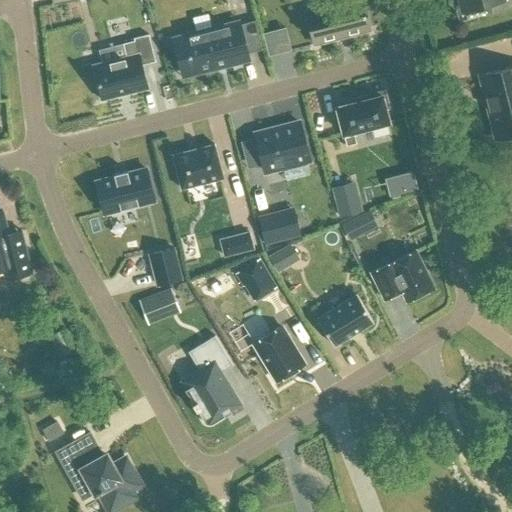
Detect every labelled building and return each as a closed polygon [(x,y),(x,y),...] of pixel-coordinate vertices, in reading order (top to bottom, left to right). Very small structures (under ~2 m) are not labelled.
[(314,44),(369,30),(361,0),(351,0),(306,12),(314,44)] [(458,0),(462,11),(499,1),(498,0),(458,0)] [(173,36),(183,74),(247,58),(237,19),(173,36)] [(141,62),(155,58),(149,34),(135,37),(135,39),(123,42),(127,57),(93,65),(101,99),(147,87),(141,62)] [(511,66),(480,74),(483,87),(481,88),(484,98),(487,97),(490,108),(489,108),(496,139),(511,134),(511,66)] [(363,99),(336,106),(346,145),(356,142),(353,131),(389,122),(386,108),(389,107),(385,89),(362,95),(363,99)] [(265,176),(310,165),(300,122),(254,134),(255,139),(262,165),(265,176)] [(214,143),(173,154),(182,188),(223,178),(214,143)] [(114,176),(94,181),(102,213),(155,200),(147,168),(128,173),(127,170),(113,173),(114,176)] [(347,201),(343,185),(331,188),(339,217),(362,211),(359,198),(347,201)] [(0,211),(0,269),(3,269),(5,279),(32,273),(21,230),(8,234),(2,211),(0,211)] [(259,221),(265,244),(300,235),(294,212),(259,221)] [(361,235),(353,219),(342,225),(350,240),(361,235)] [(218,239),(223,256),(254,249),(249,231),(218,239)] [(278,272),(291,265),(286,257),(295,252),(290,244),(268,256),(278,272)] [(156,286),(182,279),(174,247),(148,254),(156,286)] [(398,285),(406,301),(434,287),(416,250),(370,272),(381,294),(398,285)] [(260,259),(235,274),(242,286),(246,284),(255,299),(276,286),(260,259)] [(171,291),(140,303),(146,321),(178,309),(171,291)] [(356,295),(318,318),(336,346),(374,324),(356,295)] [(280,325),(253,342),(276,380),(303,363),(280,325)] [(63,329),(51,335),(60,353),(73,346),(63,329)] [(199,370),(183,380),(195,400),(192,402),(204,422),(205,423),(209,424),(214,424),(225,417),(222,413),(239,403),(220,372),(233,365),(215,335),(188,352),(199,370)] [(57,421),(42,430),(49,441),(64,433),(57,421)] [(55,451),(74,486),(87,479),(95,493),(98,491),(109,511),(136,496),(132,489),(141,485),(125,457),(112,465),(106,454),(103,456),(90,432),(55,451)]
